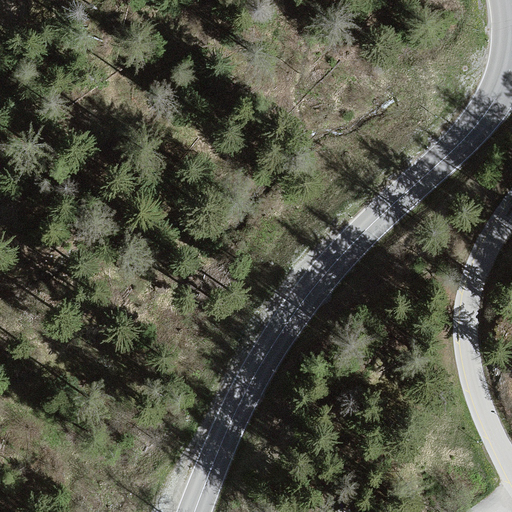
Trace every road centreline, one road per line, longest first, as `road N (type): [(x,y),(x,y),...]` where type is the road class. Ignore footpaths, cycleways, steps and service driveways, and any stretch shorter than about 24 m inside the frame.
road 1 (tertiary): [(194,511),(240,402),(294,313),(366,229),(468,135),(511,65)]
road 2 (residential): [(511,214),(478,277),(471,317),(482,402),(511,468)]
